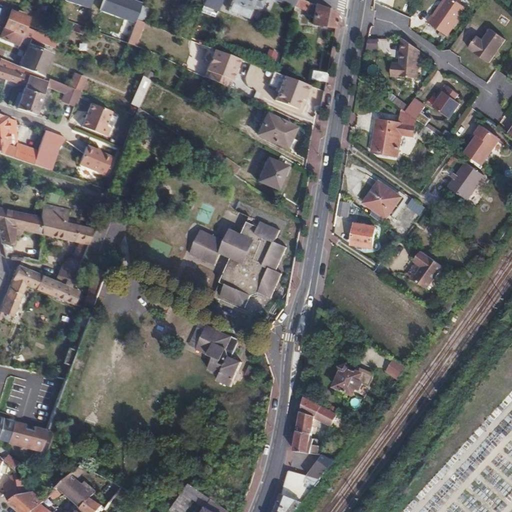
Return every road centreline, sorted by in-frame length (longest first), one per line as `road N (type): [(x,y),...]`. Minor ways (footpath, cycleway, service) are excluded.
road 1 (secondary): [(356,12),(314,264)]
road 2 (track): [(375,511),(511,316)]
road 3 (unknown): [(292,332),(129,278),(104,305)]
road 4 (residential): [(356,12),(393,18),(499,99)]
road 5 (secondary): [(314,264),(292,332),(284,425)]
road 6 (secondary): [(284,425),(314,264)]
